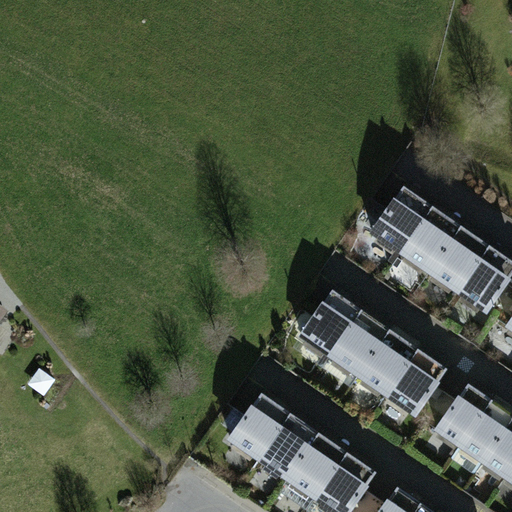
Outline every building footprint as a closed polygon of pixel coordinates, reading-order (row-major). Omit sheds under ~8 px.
[(511,269),(511,253),(421,192),(386,243),(484,310),(511,269)] [(446,372),(329,292),(294,342),(412,422),(446,372)] [(511,308),(500,325),(511,333),(511,308)] [(511,414),(465,382),(429,434),(511,489),(511,414)] [(366,511),(393,474),(294,407),(259,458),(337,511),(366,511)] [(441,511),(409,489),(393,511),(441,511)]
